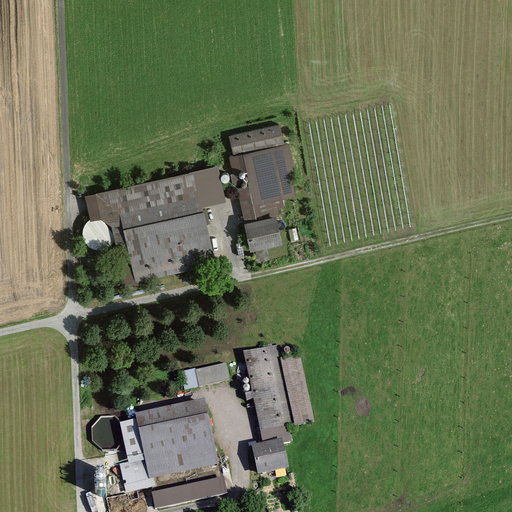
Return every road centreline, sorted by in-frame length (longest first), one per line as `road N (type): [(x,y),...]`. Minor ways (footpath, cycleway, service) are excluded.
road 1 (track): [(0,332),(511,216)]
road 2 (track): [(79,511),(60,0)]
